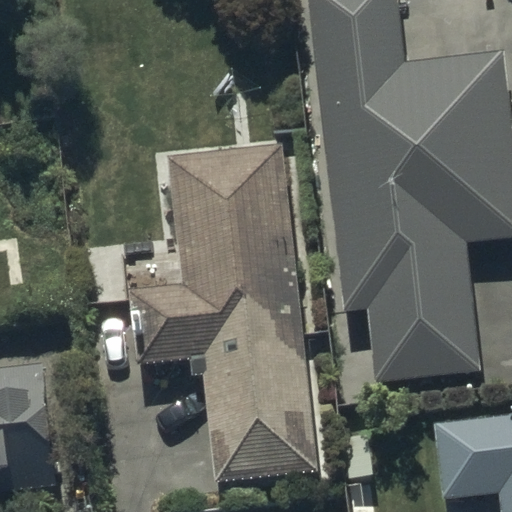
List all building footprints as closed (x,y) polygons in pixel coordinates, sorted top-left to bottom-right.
[(379,386),(484,374),(470,249),(511,244),(511,74),(510,56),(410,67),(402,0),(314,0),(349,315),(371,313),(379,386)] [(56,46),(69,161),(157,152),(144,36),(56,46)] [(219,488),(322,477),(286,152),(174,164),(188,288),(135,294),(143,371),(196,365),(198,381),(207,380),(219,488)] [(47,372),(0,377),(0,500),(61,494),(47,372)] [(511,511),(511,421),(440,430),(449,504),(502,499),(503,511),(511,511)]
